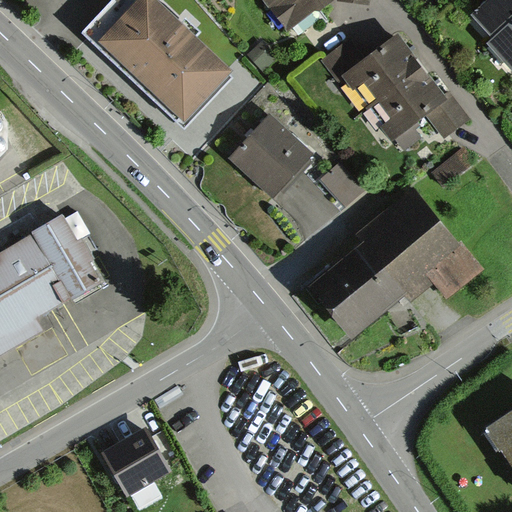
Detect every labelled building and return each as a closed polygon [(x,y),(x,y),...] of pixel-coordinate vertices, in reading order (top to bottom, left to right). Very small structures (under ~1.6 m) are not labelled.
[(150,0),(110,0),(81,30),(179,124),(228,74),(150,0)] [(264,0),(288,31),(315,10),(319,12),(335,0),(370,4),(370,0),(264,0)] [(511,0),(481,0),(483,2),(468,15),(489,39),(511,18),(511,0)] [(511,19),(485,44),(506,68),(511,63),(511,19)] [(441,101),(392,35),(360,59),(347,41),(321,60),(336,80),(341,76),(387,138),(391,136),(399,147),(415,135),(405,122),(422,110),(440,134),(464,117),(448,96),(441,101)] [(313,153),(271,114),(231,158),(273,197),(313,153)] [(459,147),(430,172),(443,185),(471,160),(459,147)] [(341,163),(321,182),(344,206),(364,186),(341,163)] [(369,243),(311,293),(353,342),(401,300),(405,297),(412,304),(434,285),(447,300),(483,269),(415,190),(362,235),(369,243)] [(64,220),(0,258),(0,355),(42,332),(36,321),(102,285),(64,220)] [(511,406),(481,428),(511,474),(511,406)] [(98,452),(121,492),(163,468),(140,428),(98,452)] [(178,466),(160,472),(166,492),(185,486),(178,466)]
